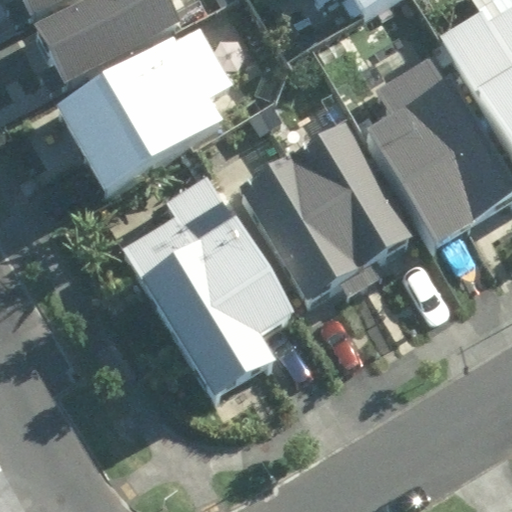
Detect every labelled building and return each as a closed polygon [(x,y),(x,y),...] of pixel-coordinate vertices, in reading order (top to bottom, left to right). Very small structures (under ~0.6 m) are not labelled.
[(24,0),(32,18),(70,0),(24,0)] [(165,0),(96,0),(34,32),(62,87),(179,26),(165,0)] [(402,0),(316,0),(320,6),(330,0),(351,0),(365,22),(402,0)] [(440,37),(511,156),(511,15),(498,25),(488,8),(440,37)] [(233,84),(196,22),(54,106),(106,194),(226,123),(211,97),(233,84)] [(366,135),(436,256),(511,212),(511,199),(430,58),(381,86),(399,116),(366,135)] [(238,193),(306,306),(415,240),(346,128),(238,193)] [(122,248),(219,400),(279,362),(265,340),(298,319),(206,174),(162,201),(172,217),(122,248)]
